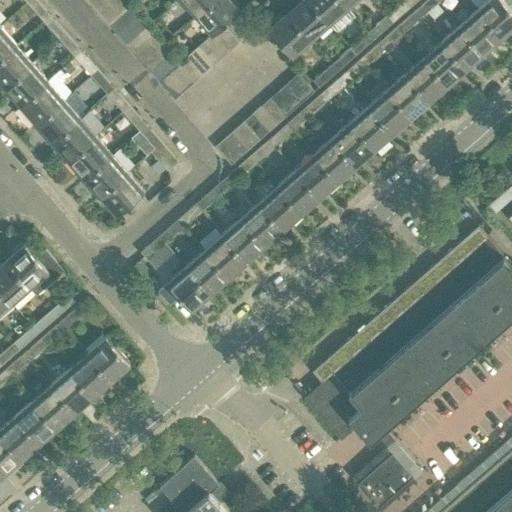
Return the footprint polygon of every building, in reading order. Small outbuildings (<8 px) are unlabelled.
[(44,20),(51,14),(38,0),(29,0),(28,1),(44,20)] [(105,17),(123,0),(102,0),(96,6),(105,17)] [(112,25),(134,6),(128,0),(123,0),(105,17),(112,25)] [(184,0),(197,14),(213,0),(184,0)] [(222,57),(231,48),(215,31),(224,23),(241,8),(233,0),(213,0),(197,14),(213,32),(206,39),(222,57)] [(312,37),(330,21),(311,0),(299,0),(288,10),(312,37)] [(311,0),(330,21),(348,5),(343,0),(311,0)] [(394,21),(412,5),(408,0),(404,0),(388,14),(394,21)] [(422,16),(440,0),(427,0),(417,9),(422,16)] [(504,35),(511,27),(511,8),(509,5),(504,0),(488,0),(480,8),(504,35)] [(120,35),(142,15),(134,6),(112,25),(120,35)] [(485,51),(504,35),(480,8),(461,24),(485,51)] [(404,32),(422,16),(417,9),(398,25),(404,32)] [(292,55),(312,37),(288,10),(268,27),(292,55)] [(60,39),(67,33),(51,14),(44,20),(60,39)] [(376,37),(394,21),(388,14),(370,30),(376,37)] [(128,43),(150,24),(142,15),(120,35),(128,43)] [(231,48),(240,41),(224,23),(215,31),(231,48)] [(136,53),(158,33),(150,24),(128,43),(136,53)] [(467,67),(485,51),(461,24),(443,40),(467,67)] [(0,58),(17,44),(1,25),(0,25),(0,58)] [(386,48),(404,32),(398,25),(380,42),(386,48)] [(357,53),(376,37),(370,30),(352,46),(357,53)] [(76,56),(82,50),(67,33),(60,39),(76,56)] [(144,62),(166,42),(158,33),(136,53),(144,62)] [(213,65),(222,57),(206,39),(197,47),(213,65)] [(449,83),(467,67),(443,40),(425,56),(449,83)] [(152,70),(174,51),(166,42),(144,62),(152,70)] [(368,64),(386,48),(380,42),(362,58),(368,64)] [(0,78),(6,86),(34,62),(17,44),(0,58),(0,78)] [(339,69),(357,53),(352,46),(334,62),(339,69)] [(204,73),(213,65),(197,47),(187,55),(204,73)] [(92,75),(99,69),(82,50),(76,56),(92,75)] [(169,71),(178,63),(182,60),(174,51),(152,70),(160,79),(169,71)] [(194,81),(204,73),(187,55),(182,60),(178,63),(194,81)] [(430,99),(449,83),(425,56),(406,72),(430,99)] [(349,80),(368,64),(362,58),(344,74),(349,80)] [(75,66),(71,61),(63,67),(68,72),(75,66)] [(22,104),(49,80),(34,62),(6,86),(22,104)] [(320,86),(339,69),(334,62),(314,79),(320,86)] [(185,89),(194,81),(178,63),(169,71),(185,89)] [(108,92),(114,87),(99,69),(92,75),(108,92)] [(175,97),(185,89),(169,71),(160,79),(175,97)] [(306,98),(315,90),(299,72),(290,80),(306,98)] [(412,115),(430,99),(406,72),(388,88),(412,115)] [(330,97),(349,81),(349,80),(344,74),(325,90),(330,97)] [(38,122),(65,98),(49,80),(22,104),(38,122)] [(296,106),(306,98),(290,80),(280,88),(296,106)] [(124,112),(131,106),(114,87),(108,92),(124,112)] [(288,114),(296,106),(280,88),(272,96),(288,114)] [(394,131),(412,115),(388,88),(370,104),(394,131)] [(312,113),(330,97),(325,90),(306,106),(312,113)] [(279,121),(288,114),(272,96),(264,103),(279,121)] [(53,140),(81,116),(65,98),(38,122),(53,140)] [(269,130),(279,121),(264,103),(254,112),(269,130)] [(375,148),(394,131),(370,104),(351,120),(375,148)] [(140,129),(147,123),(131,106),(124,112),(140,129)] [(294,129),(312,113),(306,106),(288,122),(294,129)] [(260,138),(269,130),(254,112),(244,120),(260,138)] [(70,159),(98,135),(81,116),(53,140),(70,159)] [(251,146),(260,138),(244,120),(235,128),(251,146)] [(357,164),(375,148),(351,120),(333,136),(357,164)] [(276,145),(294,129),(288,122),(270,138),(276,145)] [(156,147),(162,141),(147,123),(140,129),(156,147)] [(242,154),(248,149),(251,146),(235,128),(226,136),(242,154)] [(86,177),(113,153),(98,135),(70,159),(86,177)] [(232,163),(242,154),(226,136),(216,145),(232,163)] [(339,180),(357,164),(333,136),(314,152),(339,180)] [(258,160),(276,145),(270,138),(252,154),(258,160)] [(168,169),(179,160),(162,141),(156,147),(152,150),(168,169)] [(321,196),(339,180),(314,152),(296,168),(321,196)] [(102,195),(129,170),(113,153),(86,177),(102,195)] [(239,177),(258,160),(252,154),(233,170),(239,177)] [(303,211),(321,196),(296,168),(279,184),(303,211)] [(118,213),(145,189),(129,170),(102,195),(118,213)] [(221,192),(239,177),(233,170),(215,186),(221,192)] [(284,228),(303,211),(279,184),(260,200),(284,228)] [(203,209),(221,192),(215,186),(197,202),(203,209)] [(266,243),(284,228),(260,200),(242,216),(266,243)] [(185,224),(203,209),(197,202),(179,218),(185,224)] [(248,260),(266,243),(242,216),(223,232),(248,260)] [(170,237),(185,224),(179,218),(164,230),(170,237)] [(370,437),(511,313),(511,263),(474,220),(293,380),(343,437),(358,423),(370,437)] [(156,249),(170,237),(164,230),(150,243),(156,249)] [(230,275),(248,260),(223,232),(206,248),(230,275)] [(55,276),(37,255),(25,241),(7,257),(31,285),(30,285),(37,293),(55,276)] [(147,257),(156,249),(150,243),(141,250),(147,257)] [(55,276),(64,268),(46,247),(37,255),(55,276)] [(211,292),(230,275),(206,248),(187,264),(211,292)] [(0,286),(13,301),(30,285),(31,285),(7,257),(0,263),(0,286)] [(192,308),(211,292),(187,264),(159,289),(171,302),(180,294),(192,308)] [(0,312),(13,301),(0,286),(0,312)] [(57,315),(76,299),(70,292),(52,309),(57,315)] [(67,326),(86,310),(80,304),(61,320),(67,326)] [(39,331),(57,316),(57,315),(52,309),(33,325),(39,331)] [(49,343),(67,327),(67,326),(61,320),(43,336),(49,343)] [(21,347),(39,331),(33,325),(15,340),(21,347)] [(113,378),(131,362),(107,335),(89,351),(113,378)] [(31,358),(49,343),(43,336),(25,352),(31,358)] [(0,359),(3,363),(21,347),(15,340),(0,353),(0,359)] [(94,394),(113,378),(89,351),(70,367),(94,394)] [(12,374),(31,358),(25,352),(7,368),(12,374)] [(76,410),(94,394),(70,367),(52,383),(76,410)] [(0,385),(12,374),(7,368),(0,373),(0,385)] [(58,426),(76,410),(52,383),(34,399),(58,426)] [(40,442),(58,426),(34,399),(16,414),(40,442)] [(0,433),(21,458),(40,442),(16,414),(0,428),(0,433)] [(0,470),(3,474),(21,458),(0,433),(0,470)] [(511,511),(511,440),(429,511),(511,511)] [(379,504),(413,475),(393,452),(360,481),(379,504)] [(222,511),(217,505),(221,502),(210,489),(219,481),(195,453),(160,483),(184,510),(182,511),(222,511)]
